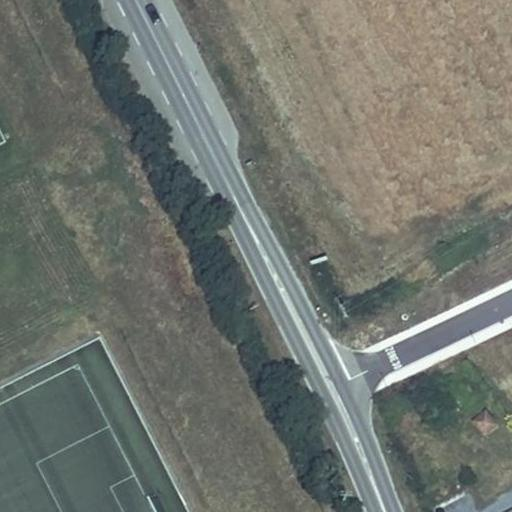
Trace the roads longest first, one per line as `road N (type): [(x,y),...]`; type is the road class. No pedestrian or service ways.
road 1 (secondary): [(331,388),(130,0)]
road 2 (residential): [(331,388),(511,300)]
road 3 (secondary): [(388,511),(331,388)]
